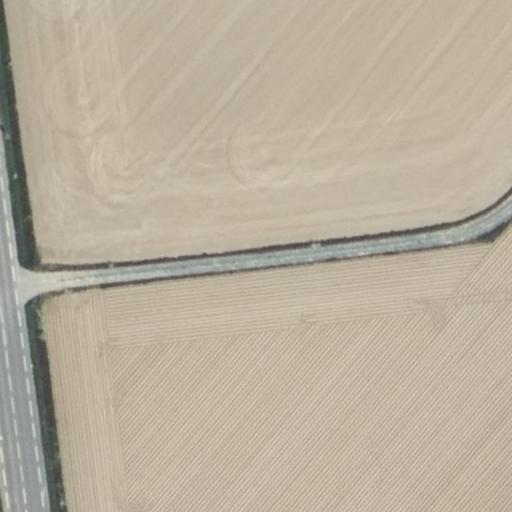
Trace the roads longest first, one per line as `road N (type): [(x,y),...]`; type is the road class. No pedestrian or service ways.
road 1 (track): [(0,287),(475,233),(511,191)]
road 2 (tertiary): [(25,511),(0,307)]
